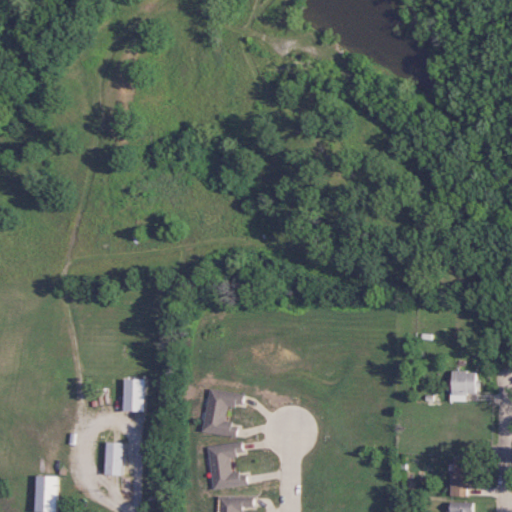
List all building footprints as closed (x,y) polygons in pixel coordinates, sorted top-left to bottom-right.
[(481,369),(457,370),(458,385),(453,386),(454,400),(470,400),(470,392),(482,392),(481,369)] [(146,410),(146,377),(126,377),(125,410),(146,410)] [(246,406),(248,393),(212,387),(206,431),(241,436),(243,424),(228,422),(231,403),(246,406)] [(125,474),(126,441),(109,441),(107,473),(125,474)] [(211,446),(216,488),(253,483),(251,471),(236,473),(233,454),(247,452),(246,441),(211,446)] [(471,495),(471,487),(477,487),(478,458),(457,458),(457,495),(471,495)] [(41,511),(61,511),(62,475),(41,474),(41,511)] [(221,511),(244,511),(244,505),(257,506),(258,496),(222,495),(221,511)] [(450,501),(450,511),(476,511),(477,502),(450,501)]
